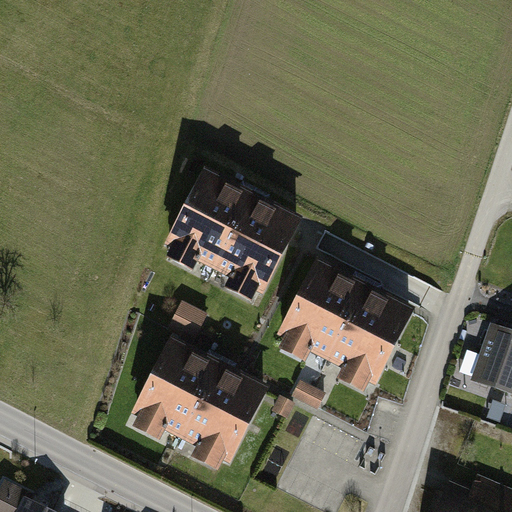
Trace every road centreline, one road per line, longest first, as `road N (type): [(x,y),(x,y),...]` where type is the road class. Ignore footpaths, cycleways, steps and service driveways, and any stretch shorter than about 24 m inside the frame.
road 1 (residential): [(387,511),(465,284)]
road 2 (tertiary): [(0,417),(184,511)]
road 3 (unclassified): [(465,284),(511,142)]
